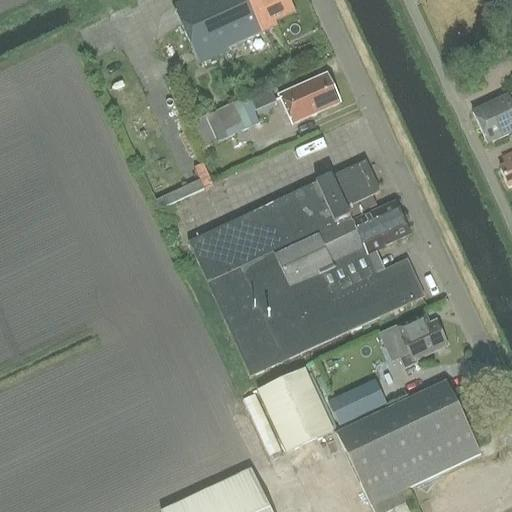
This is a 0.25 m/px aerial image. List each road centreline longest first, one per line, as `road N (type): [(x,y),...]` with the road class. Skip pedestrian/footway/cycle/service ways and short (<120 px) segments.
road 1 (tertiary): [(511,413),(318,0)]
road 2 (residential): [(511,228),(403,0)]
